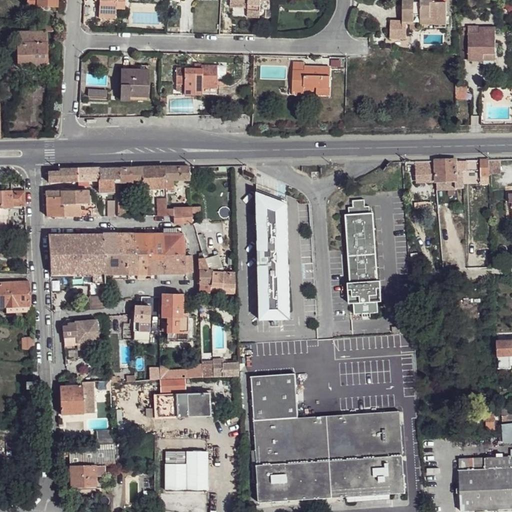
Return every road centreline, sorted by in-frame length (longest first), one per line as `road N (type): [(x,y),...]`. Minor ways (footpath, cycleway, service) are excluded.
road 1 (residential): [(71,38),(327,45),(339,37),(346,0)]
road 2 (residential): [(45,370),(58,364),(59,317),(117,309),(120,293),(133,287),(190,289),(194,252),(185,225)]
road 3 (secondary): [(248,150),(511,144)]
road 4 (secondary): [(68,158),(248,150)]
road 5 (secondary): [(248,150),(68,143)]
road 6 (residential): [(45,370),(37,225)]
road 7 (residential): [(44,511),(45,370)]
road 8 (residential): [(37,225),(165,225)]
